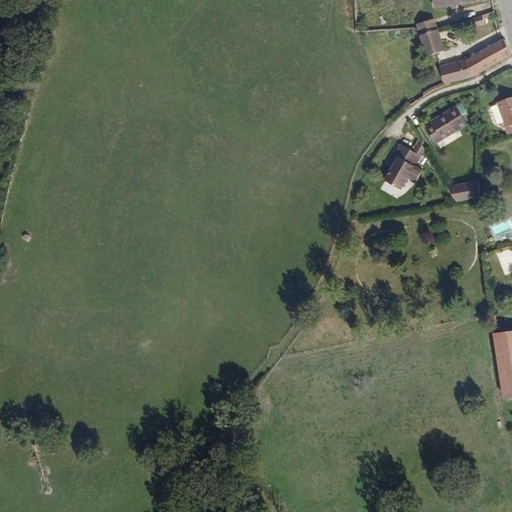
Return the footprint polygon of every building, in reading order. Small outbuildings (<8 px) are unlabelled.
[(420,38),(436,32),(432,22),(417,28),(420,38)] [(429,57),(446,52),(439,31),(437,32),(436,32),(420,38),(426,58),(429,57)] [(439,87),(469,77),(505,57),(504,44),(502,45),(466,65),(465,63),(434,73),(439,87)] [(511,134),(511,102),(500,106),(500,107),(505,125),(506,130),(511,129),(511,134)] [(497,127),(505,125),(500,107),(492,108),(497,127)] [(424,132),(433,148),(464,130),(454,112),(430,126),(431,128),(424,132)] [(418,176),(411,171),(422,154),(416,145),(409,156),(396,148),(385,166),(389,168),(380,183),(396,194),(404,181),(411,186),(418,176)] [(455,200),(479,198),(478,181),(446,184),(455,200)] [(509,247),(507,236),(484,242),(487,252),(509,247)] [(511,401),(511,338),(496,340),(507,402),(511,401)]
